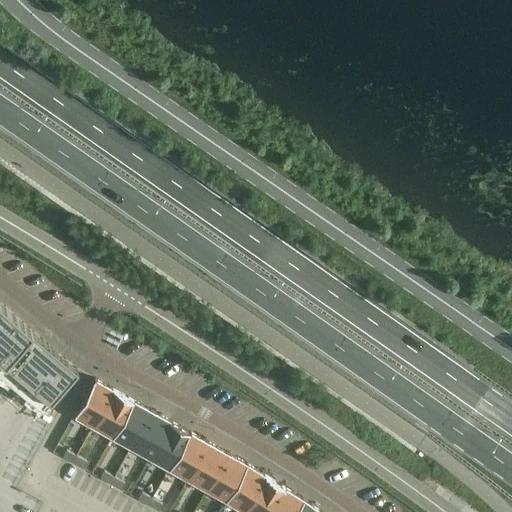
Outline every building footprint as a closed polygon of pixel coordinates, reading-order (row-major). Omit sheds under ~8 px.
[(0,511),(0,359),(47,400),(49,401),(77,369),(75,367),(66,360),(64,358),(54,349),(0,303),(0,511)] [(93,425),(114,388),(94,377),(73,414),(93,425)] [(112,435),(132,399),(114,388),(93,425),(112,435)] [(131,446),(151,410),(132,399),(112,435),(131,446)] [(150,456),(170,420),(151,410),(131,446),(150,456)] [(169,467),(189,431),(170,420),(150,456),(169,467)] [(187,477),(208,441),(189,431),(169,467),(187,477)] [(206,488),(227,452),(208,441),(187,477),(206,488)] [(72,462),(76,455),(66,450),(62,456),(72,462)] [(225,499),(246,463),(227,452),(206,488),(225,499)] [(83,468),(86,461),(76,455),(72,462),(83,468)] [(243,510),(266,475),(246,463),(225,499),(243,510)] [(110,483),(114,476),(104,471),(100,477),(110,483)] [(246,511),(267,511),(284,486),(266,475),(243,510),(246,511)] [(120,489),(124,482),(114,476),(110,483),(120,489)] [(293,511),(303,499),(284,486),(267,511),(293,511)] [(148,504),(152,497),(141,492),(138,499),(148,504)] [(158,510),(162,503),(152,497),(148,504),(158,510)] [(321,511),(303,499),(293,511),(321,511)]
